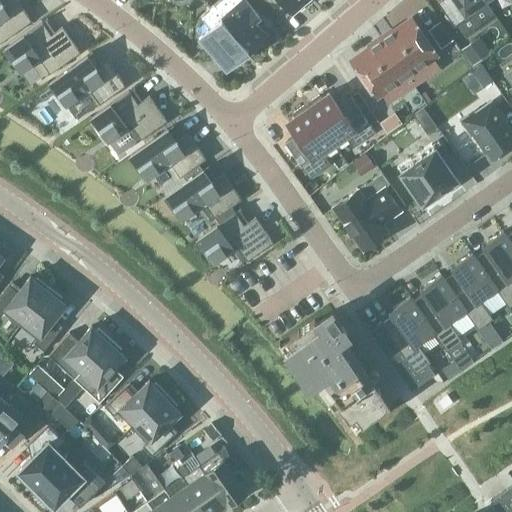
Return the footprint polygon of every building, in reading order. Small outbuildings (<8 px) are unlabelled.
[(0,0),(0,38),(1,40),(31,20),(17,0),(4,0),(3,1),(2,0),(0,0)] [(257,14),(245,0),(216,0),(210,6),(247,49),(250,52),(261,43),(258,40),(266,33),(252,18),(257,14)] [(265,0),(274,10),(283,2),(291,11),(298,5),(301,8),(309,0),(265,0)] [(483,0),(449,0),(440,6),(454,25),(485,3),(483,0)] [(226,68),(247,49),(210,6),(199,16),(209,28),(199,37),(226,68)] [(385,45),(406,75),(436,53),(411,17),(391,31),(396,38),(385,45)] [(2,48),(21,72),(44,55),(55,69),(81,49),(62,25),(52,33),(41,19),(2,48)] [(440,21),(428,29),(441,48),(453,39),(440,21)] [(460,48),(471,64),(489,51),(478,35),(460,48)] [(406,75),(385,45),(375,53),(370,46),(363,52),(364,53),(354,60),(353,58),(350,60),(376,96),(406,75)] [(66,104),(89,87),(99,102),(125,84),(107,60),(98,67),(88,52),(48,80),(66,104)] [(481,63),(472,70),(483,85),(492,79),(481,63)] [(41,99),(55,90),(50,84),(37,93),(41,99)] [(129,90),(91,116),(107,139),(130,123),(141,138),(167,120),(149,95),(137,103),(129,90)] [(319,94),(305,103),(333,143),(344,136),(352,147),(375,131),(350,96),(337,105),(328,92),(321,97),(319,94)] [(462,121),(461,118),(459,119),(470,134),(473,132),(491,159),(511,143),(511,132),(490,101),(462,121)] [(322,151),(333,143),(305,103),(291,113),(294,116),(286,121),(295,134),(284,142),(309,177),(330,163),(322,151)] [(413,115),(426,133),(436,126),(423,107),(413,115)] [(401,122),(394,111),(379,122),(386,132),(401,122)] [(167,128),(130,154),(146,177),(169,161),(179,177),(205,158),(188,133),(176,141),(167,128)] [(436,152),(424,161),(421,156),(411,163),(415,167),(403,176),(421,203),(455,179),(436,152)] [(375,166),(366,153),(352,163),(361,176),(375,166)] [(203,169),(165,195),(181,218),(204,202),(214,217),(241,199),(223,173),(211,181),(203,169)] [(358,189),(332,207),(344,222),(343,223),(351,234),(362,249),(388,231),(382,223),(400,210),(384,186),(388,183),(381,172),(358,188),(358,189)] [(168,185),(162,189),(165,194),(171,190),(168,185)] [(235,211),(197,237),(213,260),(236,244),(247,259),(273,241),(255,216),(244,224),(235,211)] [(490,247),(475,257),(474,257),(496,289),(508,307),(511,304),(511,279),(511,278),(511,277),(511,245),(505,236),(506,235),(503,230),(486,242),(490,247)] [(443,279),(464,310),(477,329),(489,321),(492,318),(480,300),(496,289),(474,257),(475,257),(472,252),(455,263),(458,268),(444,279),(443,279)] [(428,290),(413,300),(412,301),(433,332),(446,350),(461,340),(448,322),(464,310),(443,279),(444,279),(441,274),(424,285),(428,290)] [(20,324),(49,287),(37,277),(35,279),(30,275),(18,291),(8,283),(0,293),(0,315),(3,312),(20,324)] [(49,287),(20,324),(36,337),(33,342),(43,350),(59,330),(49,323),(65,303),(60,299),(61,297),(49,287)] [(412,301),(413,300),(409,295),(393,307),(396,312),(380,323),(415,372),(427,363),(430,362),(417,343),(433,332),(412,301)] [(362,424),(390,404),(373,380),(368,384),(336,339),(352,328),(351,326),(346,330),(333,311),(316,322),(314,319),(286,338),(292,347),(285,352),(297,369),(298,368),(298,367),(301,364),(311,378),(318,373),(323,380),(316,385),(327,401),(334,396),(339,404),(338,405),(348,420),(355,415),(362,424)] [(489,321),(477,329),(491,348),(502,340),(489,321)] [(380,323),(369,331),(411,389),(434,373),(427,363),(415,372),(380,323)] [(74,377),(109,338),(98,327),(96,329),(91,325),(74,344),(65,336),(48,354),(74,377)] [(121,349),(109,338),(74,377),(99,400),(120,378),(111,370),(124,355),(119,351),(121,349)] [(460,370),(473,361),(466,351),(453,360),(460,370)] [(441,369),(447,378),(460,370),(453,360),(441,369)] [(29,373),(43,386),(51,376),(37,364),(33,369),(29,373)] [(131,426),(166,393),(155,382),(153,384),(149,379),(134,392),(126,384),(104,405),(113,415),(117,411),(131,426)] [(56,397),(60,401),(64,405),(73,396),(64,388),(56,397)] [(50,413),(51,412),(60,401),(56,397),(47,389),(37,400),(50,413)] [(166,393),(131,426),(146,441),(142,445),(151,454),(173,433),(165,425),(179,411),(175,406),(177,405),(166,393)] [(452,402),(447,394),(437,401),(443,408),(452,402)] [(0,440),(9,430),(18,438),(37,416),(27,407),(21,414),(3,400),(0,403),(0,440)] [(51,412),(59,419),(66,411),(68,409),(64,405),(60,401),(51,412)] [(82,422),(87,427),(95,420),(90,415),(85,419),(82,422)] [(212,440),(221,433),(211,422),(203,428),(212,440)] [(30,489),(32,486),(35,489),(65,458),(56,449),(64,440),(47,423),(27,443),(36,452),(17,471),(20,474),(18,477),(30,489)] [(113,444),(115,442),(108,435),(101,442),(107,449),(113,444)] [(246,491),(237,478),(243,474),(237,469),(237,468),(232,471),(224,459),(229,456),(225,445),(199,463),(228,504),(246,491)] [(168,455),(173,462),(179,458),(183,456),(177,446),(168,453),(167,453),(168,455)] [(132,455),(122,465),(130,473),(142,465),(132,455)] [(53,507),(72,488),(84,500),(104,480),(84,460),(75,468),(65,458),(35,489),(38,491),(35,494),(47,506),(50,503),(53,507)] [(140,479),(151,472),(145,463),(142,465),(135,470),(140,479)] [(199,463),(188,471),(182,463),(176,467),(182,475),(207,511),(212,511),(226,503),(227,505),(228,504),(199,463)] [(114,475),(120,480),(120,481),(128,475),(130,473),(122,465),(115,471),(113,473),(114,475)] [(207,511),(182,475),(164,488),(180,511),(207,511)] [(128,492),(136,486),(131,479),(123,484),(128,492)] [(511,484),(489,500),(497,511),(511,511),(511,509),(507,502),(511,498),(511,484)] [(180,511),(164,488),(146,500),(154,511),(180,511)] [(154,511),(146,500),(129,511),(128,511),(127,509),(126,509),(128,511),(154,511)]
